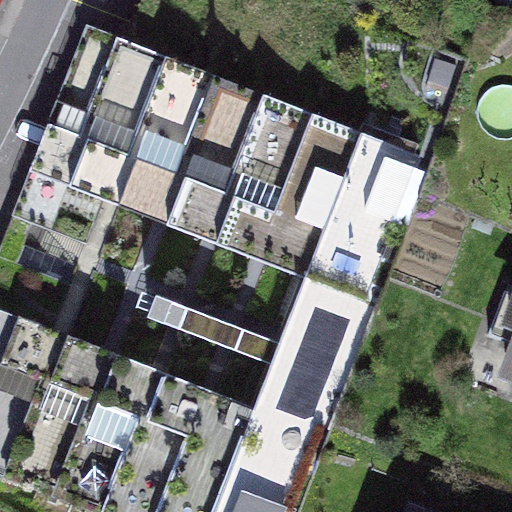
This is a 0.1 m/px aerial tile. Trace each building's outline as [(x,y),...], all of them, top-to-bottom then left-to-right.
[(343,0),(397,22),(406,0),(343,0)] [(157,45),(89,19),(31,168),(98,195),(157,45)] [(224,72),(157,45),(98,195),(165,221),(224,72)] [(292,98),(224,72),(165,221),(233,247),(292,98)] [(359,124),(292,98),(233,247),(300,274),(359,124)] [(426,151),(359,124),(300,274),(368,300),(426,151)] [(511,291),(485,361),(511,371),(511,291)] [(0,467),(57,323),(0,300),(0,467)] [(125,349),(57,323),(0,467),(0,472),(66,499),(125,349)] [(138,511),(192,376),(125,349),(66,499),(99,511),(138,511)] [(216,511),(259,402),(192,376),(138,511),(216,511)] [(293,511),(327,428),(259,402),(216,511),(293,511)] [(434,511),(408,502),(404,511),(434,511)]
